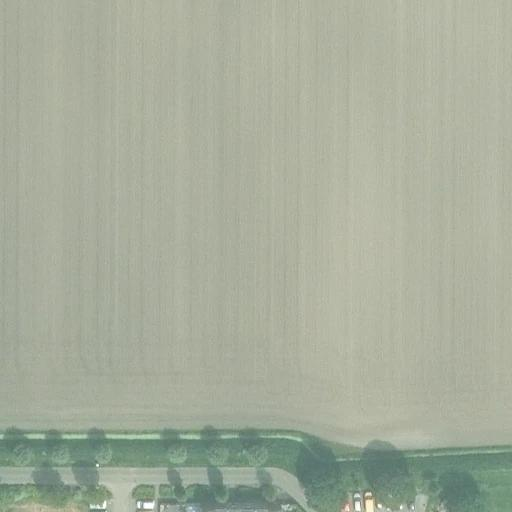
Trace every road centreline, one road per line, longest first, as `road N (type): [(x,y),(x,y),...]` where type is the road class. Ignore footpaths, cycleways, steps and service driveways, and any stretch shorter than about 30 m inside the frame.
road 1 (residential): [(318,511),(269,475),(121,474)]
road 2 (residential): [(121,474),(0,474)]
